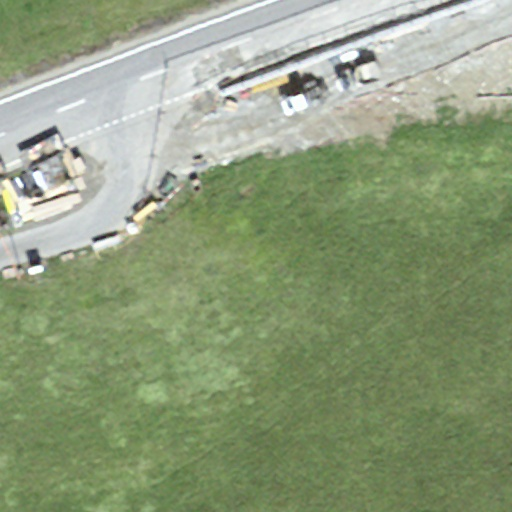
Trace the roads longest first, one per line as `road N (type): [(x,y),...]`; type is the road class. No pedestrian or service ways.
road 1 (secondary): [(0,140),(363,0)]
road 2 (track): [(133,84),(152,186),(61,250),(0,267)]
